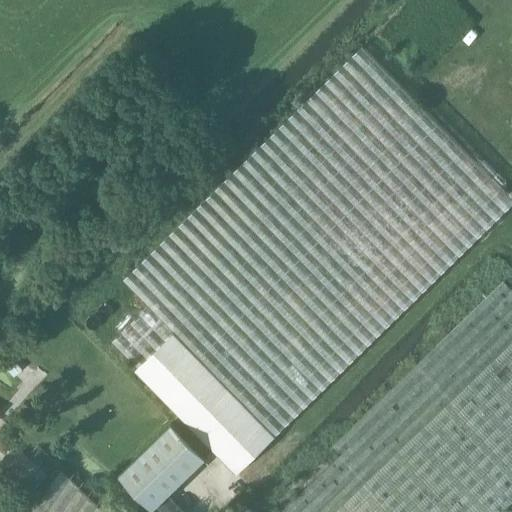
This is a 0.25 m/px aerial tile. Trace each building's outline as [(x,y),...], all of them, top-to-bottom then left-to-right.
[(123,281),(174,333),(275,437),(511,205),(511,198),(363,46),(123,281)] [(330,446),(339,455),(279,511),(499,511),(511,500),(511,289),(503,280),(330,446)] [(237,474),(275,437),(174,333),(135,371),(237,474)] [(207,458),(174,424),(120,475),(152,510),(207,458)] [(2,452),(13,442),(5,434),(0,439),(0,465),(7,458),(2,452)] [(30,511),(105,511),(60,469),(30,511)]
